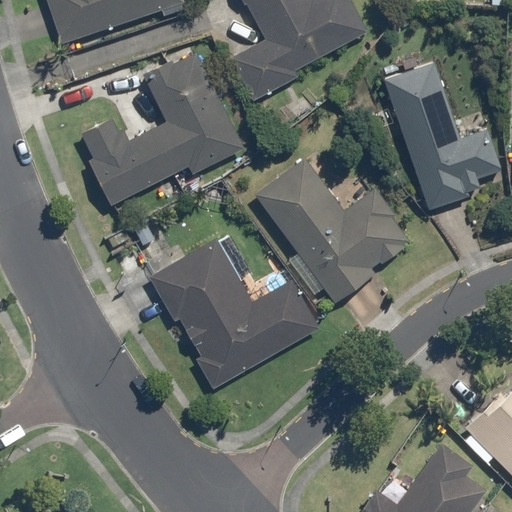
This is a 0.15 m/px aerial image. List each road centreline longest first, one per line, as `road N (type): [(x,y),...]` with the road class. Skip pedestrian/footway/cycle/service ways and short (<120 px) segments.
road 1 (residential): [(223,511),(414,331),(511,275)]
road 2 (residential): [(100,364),(36,243),(0,139)]
road 3 (residential): [(211,511),(100,364)]
